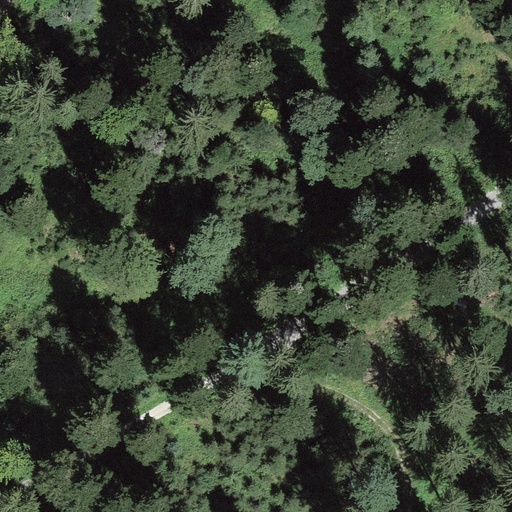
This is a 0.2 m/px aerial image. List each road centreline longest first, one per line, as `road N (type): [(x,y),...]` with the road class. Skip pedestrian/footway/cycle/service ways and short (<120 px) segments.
road 1 (track): [(0,497),(264,350)]
road 2 (track): [(264,350),(511,187)]
road 3 (track): [(408,511),(406,474),(387,434),(352,401),(264,350)]
